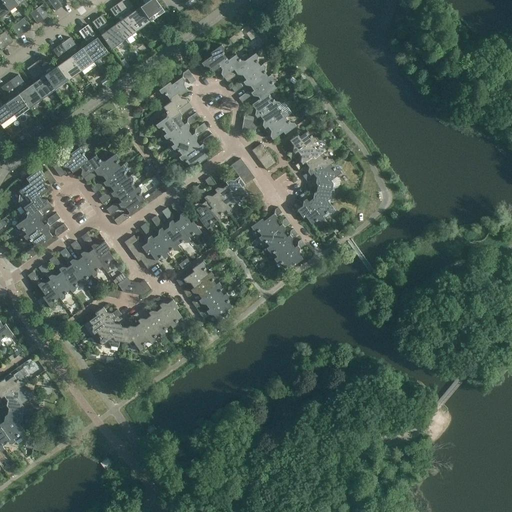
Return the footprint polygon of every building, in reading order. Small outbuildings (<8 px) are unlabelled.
[(10,11),(1,0),(0,0),(0,17),(1,18),(10,11)] [(19,5),(15,0),(1,0),(10,11),(19,5)] [(62,7),(56,0),(48,0),(56,11),(62,7)] [(134,7),(129,0),(122,0),(118,3),(125,13),(134,7)] [(165,12),(156,0),(150,0),(141,7),(151,21),(165,12)] [(125,13),(118,3),(110,9),(117,19),(125,13)] [(49,16),(42,5),(36,9),(44,20),(49,16)] [(151,21),(141,7),(128,16),(138,31),(151,21)] [(44,20),(36,9),(30,14),(38,24),(44,20)] [(108,25),(101,15),(92,22),(99,32),(108,25)] [(138,31),(128,16),(115,25),(125,40),(138,31)] [(31,29),(23,18),(18,23),(25,33),(31,29)] [(25,33),(18,23),(12,27),(20,37),(25,33)] [(95,35),(88,25),(79,31),(86,41),(95,35)] [(125,40),(115,25),(101,35),(112,50),(125,40)] [(13,42),(5,32),(0,35),(0,36),(7,46),(13,42)] [(77,47),(70,38),(62,44),(69,54),(77,47)] [(108,52),(97,38),(84,47),(94,62),(108,52)] [(69,54),(62,44),(53,50),(60,60),(69,54)] [(219,64),(227,58),(224,54),(225,54),(223,52),(224,48),(222,45),(210,53),(212,56),(202,63),(198,62),(193,66),(201,77),(206,74),(202,68),(204,66),(209,67),(213,72),(221,67),(219,64)] [(94,62),(84,47),(71,57),(82,71),(94,62)] [(253,72),(261,66),(258,62),(257,60),(258,56),(256,53),(245,61),(247,64),(236,72),(234,69),(224,77),(227,82),(238,74),(243,75),(246,80),(254,74),(253,72)] [(236,72),(247,64),(245,61),(241,60),(240,59),(239,59),(236,55),(228,60),(227,58),(219,64),(221,67),(223,69),(222,74),(224,77),(234,69),(236,72)] [(51,66),(44,56),(36,63),(43,72),(51,66)] [(82,71),(71,57),(58,66),(69,81),(82,71)] [(43,72),(36,63),(27,69),(34,79),(43,72)] [(260,82),(268,77),(266,73),(266,72),(265,71),(266,67),(263,64),(261,66),(253,72),(254,74),(246,80),(243,82),(240,81),(231,87),(235,93),(246,85),(251,86),(254,91),(262,85),(260,82)] [(69,81),(58,66),(45,75),(56,90),(69,81)] [(184,85),(185,80),(187,78),(191,84),(196,80),(188,69),(183,73),(183,77),(172,85),(170,82),(159,90),(161,93),(165,94),(166,95),(167,95),(169,99),(178,93),(180,96),(188,90),(184,85)] [(26,85),(18,75),(10,81),(17,91),(26,85)] [(56,90),(45,75),(32,85),(43,99),(56,90)] [(269,94),(276,88),(273,84),(274,83),(273,81),(273,78),(271,75),(268,77),(260,82),(262,85),(254,91),(251,93),(247,92),(239,98),(243,104),(254,96),(258,97),(260,99),(262,102),(269,97),(268,94),(269,94)] [(17,91),(10,81),(1,87),(8,97),(17,91)] [(43,99),(32,85),(19,94),(30,109),(43,99)] [(178,110),(189,102),(187,99),(182,98),(180,96),(178,93),(169,99),(171,101),(164,107),(167,111),(166,112),(167,113),(167,117),(169,120),(180,112),(178,110)] [(30,109),(19,94),(6,103),(17,118),(30,109)] [(270,113),(281,105),(279,102),(275,101),(274,99),(273,100),(269,94),(268,94),(269,97),(262,102),(260,99),(252,105),(256,110),(255,115),(245,113),(244,119),(257,121),(257,118),(260,116),(268,111),(270,113)] [(181,119),(182,114),(192,107),(189,102),(178,110),(180,112),(169,120),(167,117),(156,125),(158,128),(162,128),(163,130),(164,129),(167,133),(174,128),(176,130),(184,124),(181,119)] [(17,118),(6,103),(0,107),(0,123),(3,128),(17,118)] [(285,117),(291,113),(284,103),(281,105),(270,113),(268,111),(260,116),(264,121),(263,126),(265,129),(268,127),(276,121),(277,123),(285,117)] [(189,130),(190,125),(200,118),(196,112),(188,118),(187,122),(184,124),(176,130),(174,128),(167,133),(164,136),(166,139),(170,139),(171,141),(172,140),(174,144),(182,138),(184,141),(192,135),(189,130)] [(285,134),(296,126),(294,123),(290,122),(289,121),(288,121),(285,117),(277,123),(276,121),(268,127),(271,131),(271,136),(273,139),(283,132),(285,134)] [(256,127),(257,121),(244,119),(243,125),(256,127)] [(196,141),(197,136),(208,128),(204,123),(196,129),(195,133),(192,135),(184,141),(182,138),(174,144),(171,146),(174,149),(177,150),(178,152),(179,151),(182,155),(190,149),(192,152),(200,146),(196,141)] [(255,133),(256,127),(243,125),(242,131),(255,133)] [(308,148),(316,143),(319,140),(316,137),(313,137),(311,135),(311,136),(308,131),(300,137),(298,134),(290,140),(294,146),(293,151),(288,155),(291,160),(294,158),(295,154),(298,152),(306,146),(308,148)] [(204,152),(205,147),(216,139),(212,134),(203,140),(203,144),(200,146),(192,152),(190,149),(182,155),(179,157),(181,160),(185,161),(186,162),(187,162),(190,166),(198,161),(199,163),(208,157),(204,152)] [(256,155),(265,148),(262,143),(252,150),(256,155)] [(315,159),(323,153),(326,151),(324,148),(320,147),(319,146),(318,146),(316,143),(308,148),(306,146),(298,152),(301,157),(301,161),(295,165),(299,171),(302,168),(303,164),(306,162),(313,157),(315,159)] [(212,158),(223,150),(219,145),(211,151),(210,155),(212,158)] [(79,165),(87,159),(84,155),(85,154),(84,153),(84,149),(82,146),(71,154),(73,156),(62,164),(58,163),(53,167),(61,177),(66,174),(62,168),(64,167),(69,168),(73,173),(81,168),(81,167),(79,165)] [(259,160),(269,153),(265,148),(256,155),(259,160)] [(263,165),(272,158),(269,153),(259,160),(263,165)] [(323,170),(331,164),(334,162),(332,159),(328,158),(327,157),(326,157),(323,153),(315,159),(313,157),(306,162),(309,167),(308,172),(303,176),(307,181),(310,179),(310,175),(313,173),(321,167),(323,170)] [(113,173),(121,167),(118,163),(119,162),(118,161),(118,157),(116,154),(105,162),(107,165),(96,173),(94,170),(84,178),(87,183),(98,175),(103,176),(106,181),(114,175),(113,173)] [(96,173),(107,165),(105,162),(102,161),(100,160),(96,156),(89,161),(87,159),(79,165),(81,167),(81,168),(82,170),(82,175),(84,178),(94,170),(96,173)] [(266,170),(276,163),(272,158),(263,165),(266,170)] [(235,170),(244,163),(241,159),(231,166),(235,170)] [(238,175),(248,168),(244,163),(235,170),(238,175)] [(334,178),(342,173),(340,169),(336,169),(335,167),(334,168),(331,164),(323,170),(321,167),(313,173),(316,177),(316,183),(318,185),(317,188),(332,191),(334,178)] [(120,183),(128,177),(126,174),(126,173),(125,171),(126,168),(124,165),(121,167),(113,173),(114,175),(106,181),(103,183),(100,182),(91,188),(95,193),(106,186),(111,187),(114,191),(122,186),(120,183)] [(242,180),(251,173),(248,168),(238,175),(239,177),(242,180)] [(48,191),(44,185),(45,181),(47,179),(51,184),(56,181),(48,170),(43,173),(40,169),(26,178),(30,183),(19,191),(21,194),(20,201),(22,204),(24,207),(31,202),(30,200),(38,194),(40,197),(48,191)] [(248,194),(246,191),(243,187),(245,185),(242,180),(239,177),(234,181),(229,180),(221,169),(216,173),(222,181),(226,182),(228,185),(233,193),(231,194),(237,202),(239,205),(242,203),(243,199),(244,198),(248,194)] [(252,180),(255,178),(251,173),(242,180),(245,185),(252,180)] [(128,194),(136,188),(133,184),(134,184),(133,182),(134,178),(131,175),(128,177),(120,183),(122,186),(114,191),(111,193),(107,193),(99,199),(103,204),(113,197),(118,197),(122,202),(130,196),(128,194)] [(237,202),(231,194),(233,193),(228,185),(223,188),(218,187),(210,177),(205,180),(211,189),(215,189),(217,192),(223,200),(220,202),(226,210),(228,213),(231,211),(232,207),(234,206),(233,205),(237,202)] [(246,191),(256,185),(252,180),(245,185),(243,187),(246,191)] [(226,210),(220,202),(223,200),(217,192),(212,195),(208,195),(200,184),(194,188),(200,196),(204,197),(206,200),(212,208),(209,210),(215,218),(218,221),(221,219),(221,215),(223,214),(222,213),(226,210)] [(249,196),(259,189),(256,185),(246,191),(248,194),(249,196)] [(137,205),(144,199),(141,195),(142,194),(140,193),(141,189),(139,186),(136,188),(128,194),(130,196),(122,202),(119,204),(115,204),(107,209),(110,215),(121,207),(126,208),(130,213),(138,207),(137,205)] [(330,203),(331,198),(332,191),(317,188),(317,191),(314,193),(314,198),(309,201),(315,209),(317,208),(323,216),(326,213),(327,214),(329,213),(332,213),(335,211),(330,203)] [(253,201),(263,194),(259,189),(249,196),(253,201)] [(215,218),(209,210),(212,208),(206,200),(201,203),(197,202),(189,192),(184,196),(190,204),(194,205),(201,216),(199,217),(207,229),(210,226),(211,223),(212,221),(215,218)] [(315,209),(309,201),(307,199),(307,195),(305,192),(300,196),(304,201),(303,206),(297,210),(303,218),(306,216),(311,224),(316,221),(316,222),(318,220),(322,221),(325,219),(323,216),(317,208),(315,209)] [(38,210),(49,202),(47,200),(42,199),(40,197),(38,194),(30,200),(31,202),(24,207),(27,212),(26,213),(27,214),(27,218),(29,221),(40,213),(38,210)] [(191,223),(183,212),(184,208),(178,200),(173,204),(180,214),(180,219),(175,223),(180,231),(183,229),(189,237),(193,234),(193,235),(195,234),(198,235),(202,232),(193,221),(191,223)] [(41,220),(42,215),(53,208),(49,202),(38,210),(40,213),(29,221),(27,218),(16,225),(18,228),(22,229),(23,231),(24,230),(27,234),(35,229),(37,231),(45,225),(44,225),(41,220)] [(276,221),(277,216),(282,213),(278,207),(275,210),(275,213),(264,221),(262,219),(251,227),(253,230),(257,230),(258,232),(259,231),(262,235),(270,229),(271,232),(279,226),(276,221)] [(180,231),(175,223),(173,220),(173,216),(167,208),(162,212),(170,222),(169,227),(164,231),(170,238),(172,237),(178,245),(182,242),(182,243),(184,242),(188,242),(191,240),(189,237),(183,229),(180,231)] [(49,231),(49,226),(60,218),(56,213),(48,219),(49,220),(44,225),(45,225),(37,231),(35,229),(27,234),(24,236),(26,239),(30,240),(31,241),(32,241),(35,246),(42,240),(44,242),(53,236),(49,231)] [(118,226),(129,218),(127,215),(123,214),(114,220),(118,226)] [(170,238),(164,231),(162,228),(163,224),(157,215),(151,219),(159,230),(159,235),(154,238),(159,246),(162,245),(167,252),(171,250),(172,250),(173,249),(177,250),(180,248),(178,245),(172,237),(170,238)] [(284,232),(285,227),(290,223),(286,218),(283,220),(282,224),(279,226),(271,232),(270,229),(262,235),(259,237),(261,240),(265,241),(266,243),(266,242),(269,246),(277,240),(279,242),(287,237),(284,232)] [(159,246),(154,238),(152,236),(152,232),(146,223),(140,227),(148,238),(148,242),(142,246),(145,250),(148,255),(151,253),(154,258),(156,261),(161,258),(163,257),(166,258),(170,256),(167,252),(162,245),(159,246)] [(57,237),(68,229),(64,224),(56,230),(55,234),(57,237)] [(291,243),(292,238),(297,234),(294,229),(291,231),(290,235),(287,237),(279,242),(277,240),(269,246),(266,248),(268,251),(272,252),(273,253),(274,253),(277,257),(285,251),(287,253),(295,247),(291,243)] [(114,258),(108,251),(111,249),(105,241),(100,245),(94,244),(87,233),(82,237),(87,245),(91,246),(94,249),(93,249),(99,257),(97,259),(102,267),(105,270),(108,267),(108,264),(110,262),(109,262),(114,258)] [(128,247),(138,240),(134,235),(124,242),(128,247)] [(303,259),(299,254),(300,249),(305,245),(301,239),(298,242),(298,245),(295,247),(287,253),(285,251),(277,257),(274,259),(276,262),(280,262),(281,264),(282,264),(285,268),(293,263),(295,265),(303,259)] [(131,252),(141,245),(138,240),(128,247),(131,252)] [(102,267),(97,259),(99,257),(93,249),(89,252),(84,251),(76,241),(71,244),(77,253),(81,253),(83,256),(88,264),(86,266),(92,274),(94,277),(97,275),(97,271),(99,270),(98,269),(102,267)] [(145,250),(142,246),(141,245),(131,252),(135,257),(145,250)] [(92,274),(86,266),(88,264),(83,256),(78,260),(73,259),(65,248),(60,252),(66,261),(70,261),(72,264),(78,272),(75,274),(81,282),(83,285),(86,283),(87,279),(88,278),(88,277),(92,274)] [(141,260),(148,255),(145,250),(135,257),(138,262),(141,260)] [(144,265),(154,258),(151,253),(148,255),(141,260),(144,265)] [(81,282),(75,274),(78,272),(72,264),(67,268),(62,267),(55,256),(49,260),(55,268),(59,269),(61,272),(67,280),(64,282),(70,290),(72,293),(75,290),(76,287),(78,285),(77,285),(81,282)] [(158,263),(156,261),(154,258),(144,265),(148,270),(158,263)] [(200,280),(208,274),(205,270),(206,269),(205,268),(206,264),(203,261),(192,269),(194,271),(183,279),(179,278),(176,281),(180,286),(186,282),(191,283),(194,288),(202,282),(200,280)] [(70,290),(64,282),(67,280),(61,272),(56,275),(51,274),(44,264),(39,268),(45,276),(48,277),(51,280),(56,287),(54,289),(59,297),(62,300),(65,298),(65,294),(67,293),(66,292),(70,290)] [(59,297),(54,289),(56,287),(51,280),(46,283),(41,282),(33,272),(28,275),(34,284),(38,285),(45,295),(43,297),(46,301),(51,308),(54,306),(55,302),(56,301),(56,300),(59,297)] [(208,290),(216,284),(213,281),(214,280),(213,278),(213,275),(211,272),(208,274),(200,280),(202,282),(194,288),(191,290),(187,289),(184,291),(188,297),(193,293),(198,294),(202,298),(210,293),(208,290)] [(124,292),(130,281),(127,277),(118,284),(124,292)] [(152,290),(145,280),(140,283),(143,296),(152,290)] [(134,294),(135,282),(130,281),(124,292),(134,294)] [(143,296),(140,283),(135,282),(134,294),(143,296)] [(216,301),(224,295),(221,291),(220,289),(221,285),(219,282),(216,284),(208,290),(210,293),(202,298),(199,300),(195,300),(192,302),(196,307),(201,303),(206,304),(210,309),(218,303),(216,301)] [(224,312),(232,306),(229,302),(229,301),(228,300),(229,296),(227,293),(224,295),(216,301),(218,303),(210,309),(207,311),(203,311),(200,313),(203,318),(209,314),(214,315),(218,320),(226,314),(224,312)] [(46,301),(43,297),(37,301),(40,305),(46,301)] [(182,317),(176,310),(179,308),(173,299),(168,303),(163,303),(159,297),(153,301),(155,304),(159,305),(162,308),(161,308),(167,315),(165,317),(170,325),(173,328),(176,326),(176,322),(178,321),(177,321),(182,317)] [(170,325),(165,317),(167,315),(161,308),(157,311),(152,310),(148,305),(143,309),(145,312),(149,312),(151,315),(156,323),(154,325),(160,333),(162,336),(165,334),(166,330),(167,329),(167,328),(170,325)] [(104,324),(112,318),(115,316),(118,317),(122,315),(118,309),(112,313),(107,312),(103,307),(95,313),(97,315),(89,321),(92,326),(93,328),(92,331),(94,335),(97,332),(105,327),(104,324)] [(160,333),(154,325),(156,323),(151,315),(146,319),(141,318),(137,313),(132,316),(134,319),(139,321),(140,323),(146,331),(143,333),(149,341),(151,344),(154,342),(155,338),(157,337),(156,336),(160,333)] [(122,342),(125,327),(122,327),(120,324),(115,323),(112,318),(104,324),(105,327),(97,332),(100,336),(99,337),(100,338),(100,342),(102,345),(113,338),(115,341),(122,342)] [(3,325),(0,321),(0,339),(0,340),(1,340),(5,337),(5,338),(7,337),(11,337),(14,335),(6,324),(3,325)] [(149,341),(143,333),(146,331),(140,323),(135,326),(130,326),(127,328),(125,327),(122,342),(130,343),(133,341),(141,351),(144,349),(144,346),(146,344),(145,344),(149,341)] [(14,393),(22,387),(25,385),(23,382),(19,381),(18,380),(17,380),(14,376),(6,381),(5,379),(0,381),(0,389),(0,390),(0,391),(0,402),(1,402),(1,398),(4,396),(5,396),(13,391),(14,393)] [(22,403),(33,396),(31,393),(27,392),(26,390),(25,391),(22,387),(14,393),(13,391),(5,396),(8,401),(7,406),(9,408),(8,412),(23,414),(24,407),(22,403)] [(27,434),(21,426),(23,415),(23,414),(8,412),(8,414),(5,416),(4,421),(2,423),(0,424),(5,432),(8,430),(16,442),(18,445),(23,441),(23,436),(27,434)] [(5,432),(0,424),(0,442),(3,446),(7,443),(7,444),(9,443),(13,444),(16,442),(8,430),(5,432)]
